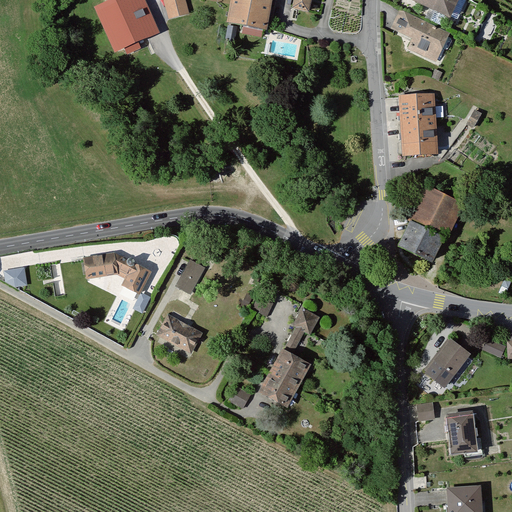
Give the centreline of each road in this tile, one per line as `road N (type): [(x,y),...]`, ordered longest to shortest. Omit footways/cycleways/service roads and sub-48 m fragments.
road 1 (tertiary): [(340,265),(256,224),(214,215),(0,247)]
road 2 (residential): [(371,0),(382,216),(340,265)]
road 3 (unclassified): [(0,284),(207,398)]
road 4 (residential): [(404,511),(397,340),(406,294)]
